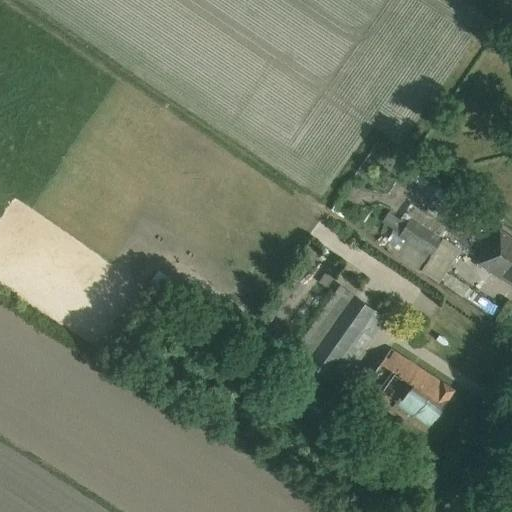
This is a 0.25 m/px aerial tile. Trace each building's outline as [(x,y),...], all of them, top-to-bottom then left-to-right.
[(511,0),(500,0),(495,8),(511,20),(511,0)] [(447,231),(417,210),(410,220),(403,215),(383,246),(432,279),(447,258),(451,261),(455,254),(439,243),(447,231)] [(511,239),(496,229),(475,262),(511,286),(511,239)] [(385,319),(339,287),(292,355),(337,387),(385,319)] [(375,364),(360,388),(425,432),(455,388),(404,353),(390,374),(375,364)]
